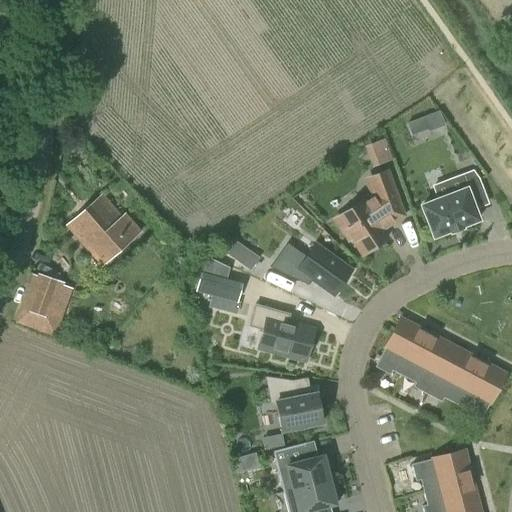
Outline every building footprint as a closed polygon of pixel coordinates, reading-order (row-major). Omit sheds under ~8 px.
[(414,134),(447,122),(442,107),(409,119),(414,134)] [(369,141),(374,163),(395,158),(389,136),(369,141)] [(358,201),(331,221),(346,241),(349,239),(361,254),(384,237),(378,229),(399,214),(383,170),(371,174),(378,191),(360,204),(358,201)] [(464,190),(421,206),(433,237),(478,220),(473,209),(487,204),(477,179),(472,172),(459,177),(464,190)] [(101,194),(65,225),(102,267),(141,233),(124,214),(121,216),(101,194)] [(269,267),(307,285),(311,279),(333,295),(351,271),(314,245),(305,256),(287,243),(269,267)] [(258,258),(248,251),(240,263),(250,270),(258,258)] [(202,275),(225,281),(228,268),(206,258),(202,275)] [(32,274),(16,323),(54,336),(71,288),(32,274)] [(254,305),(249,326),(263,330),(259,348),(304,361),(313,330),(286,323),(289,315),(254,305)] [(400,319),(374,367),(390,375),(392,371),(404,378),(428,333),(400,319)] [(428,333),(404,378),(414,383),(412,387),(427,395),(452,347),(428,333)] [(452,347),(427,395),(441,402),(443,398),(454,404),(477,360),(452,347)] [(477,360),(454,404),(466,410),(463,415),(479,423),(505,374),(477,360)] [(265,377),(270,403),(275,402),(281,432),(321,423),(316,394),(310,395),(297,397),(294,395),(291,381),(265,377)] [(305,443),(272,452),(282,492),(333,479),(328,457),(323,459),(322,456),(309,460),(305,443)] [(412,464),(410,464),(415,481),(419,480),(422,491),(471,478),(464,451),(412,464)] [(426,505),(421,506),(422,511),(460,511),(478,507),(471,478),(422,491),(426,505)] [(333,479),(282,492),(287,511),(305,511),(329,506),(335,504),(334,502),(339,501),(333,479)]
